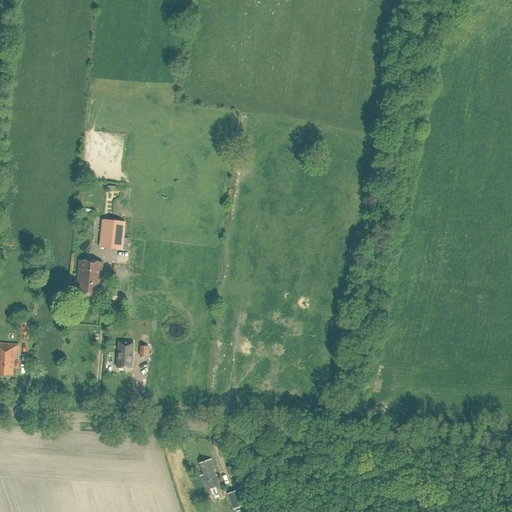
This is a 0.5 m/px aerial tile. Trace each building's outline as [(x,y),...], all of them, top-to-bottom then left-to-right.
[(125,223),(102,220),(99,248),(122,251),(125,223)] [(79,261),(77,283),(79,283),(78,295),(96,297),(97,285),(100,285),(102,263),(79,261)] [(21,323),(19,340),(27,340),(29,324),(21,323)] [(131,369),(132,342),(118,341),(116,368),(131,369)] [(17,360),(18,345),(0,343),(0,375),(12,376),(13,360),(17,360)] [(199,476),(207,496),(221,491),(210,459),(199,463),(203,475),(199,476)] [(232,510),(242,506),(236,491),(227,494),(232,510)]
